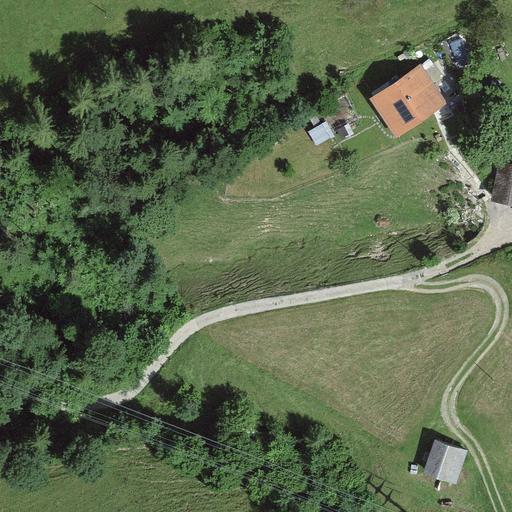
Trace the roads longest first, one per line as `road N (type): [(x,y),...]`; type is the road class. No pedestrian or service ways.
road 1 (track): [(390,284),(205,320),(133,392),(112,401),(45,403),(0,383)]
road 2 (track): [(501,511),(449,404),(458,378),(496,335),(500,296),(488,283),(390,284)]
road 3 (track): [(390,284),(481,249),(503,233),(508,209)]
